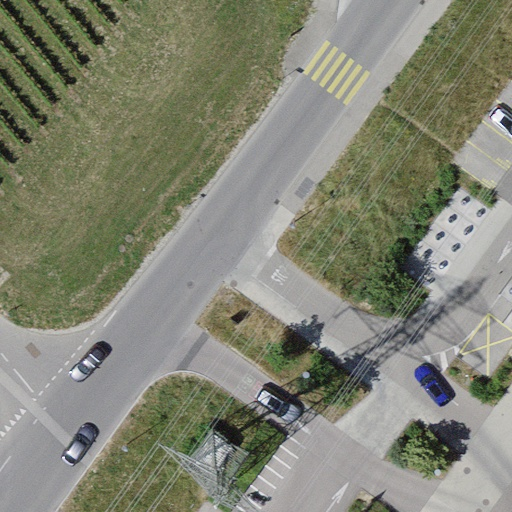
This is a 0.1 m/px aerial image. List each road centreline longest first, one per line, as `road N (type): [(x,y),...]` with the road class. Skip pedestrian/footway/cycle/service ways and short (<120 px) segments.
road 1 (residential): [(225,224),(391,0)]
road 2 (residential): [(150,321),(341,456)]
road 3 (residential): [(412,363),(225,224)]
road 4 (residential): [(511,491),(468,407),(412,363)]
road 5 (residential): [(511,248),(456,328),(412,363)]
road 6 (residential): [(341,456),(414,495),(481,511)]
road 7 (residential): [(64,436),(150,321)]
road 8 (residential): [(150,321),(225,224)]
